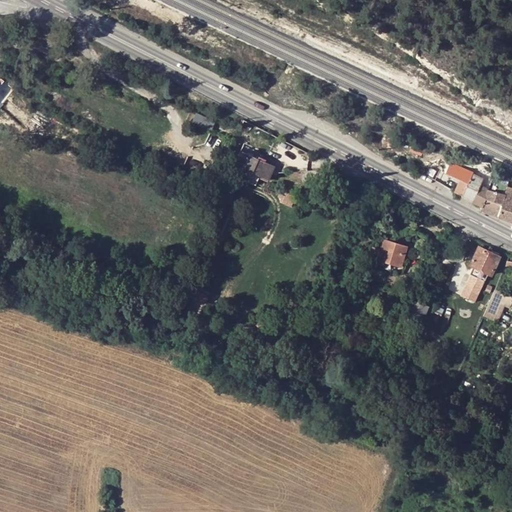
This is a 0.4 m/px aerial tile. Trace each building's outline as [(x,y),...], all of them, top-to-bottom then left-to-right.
[(215,124),(197,116),(193,123),(212,132),(215,124)] [(237,157),(266,173),(274,172),(275,169),(265,164),(263,169),(256,166),(258,161),(240,153),(237,157)] [(244,171),(258,175),(271,178),(274,172),(266,173),(237,157),(233,167),(242,171),(244,171)] [(263,169),(265,164),(258,161),(256,166),(263,169)] [(462,197),(482,207),(489,189),(482,186),(485,180),(473,175),(474,174),(451,162),(446,174),(462,181),(468,184),(462,196),(462,197)] [(242,171),(269,182),(271,178),(258,175),(244,171),(242,171)] [(511,181),(502,178),(500,182),(509,186),(511,181)] [(462,181),(457,193),(462,196),(468,184),(462,181)] [(489,189),(482,207),(482,210),(499,216),(509,187),(509,186),(500,182),(497,192),(489,189)] [(511,220),(511,187),(509,187),(499,216),(511,220)] [(234,192),(229,189),(226,195),(231,198),(234,192)] [(378,261),(401,267),(407,249),(383,243),(381,249),(372,247),(368,264),(377,266),(378,261)] [(496,266),(500,257),(479,248),(471,266),(475,268),(488,274),(491,275),(496,266)] [(496,266),(491,275),(495,277),(500,267),(496,266)] [(488,274),(475,268),(472,275),(470,274),(464,287),(479,293),(485,280),(488,274)] [(71,285),(49,277),(43,293),(65,301),(71,285)] [(491,293),(494,287),(489,285),(486,291),(491,293)] [(479,293),(464,287),(461,294),(476,301),(479,293)] [(511,303),(511,295),(496,288),(489,306),(488,306),(486,312),(485,315),(497,321),(501,311),(505,302),(511,305),(511,303)] [(194,291),(190,299),(204,306),(208,298),(194,291)] [(204,306),(190,299),(187,306),(200,313),(204,306)] [(410,305),(402,325),(418,332),(430,306),(412,299),(410,305)] [(271,324),(260,319),(259,323),(269,327),(271,324)]
